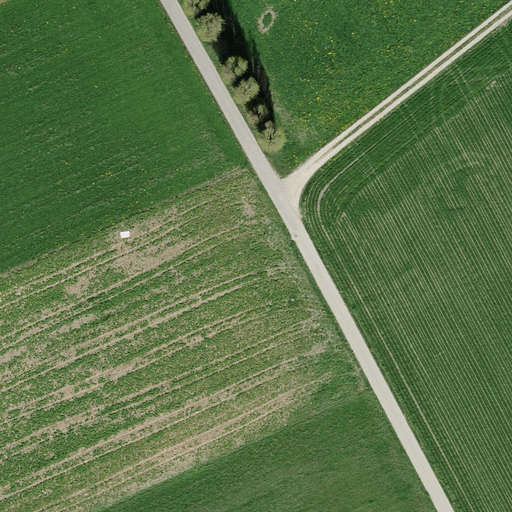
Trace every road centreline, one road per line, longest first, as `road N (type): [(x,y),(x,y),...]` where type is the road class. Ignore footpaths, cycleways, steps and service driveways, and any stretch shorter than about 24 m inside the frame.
road 1 (track): [(168,0),(444,511)]
road 2 (track): [(277,194),(511,6)]
